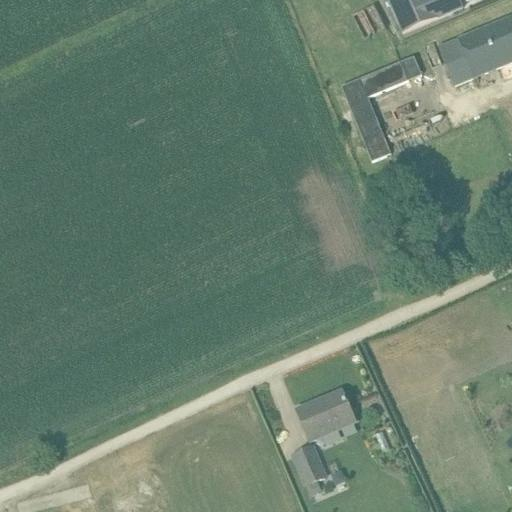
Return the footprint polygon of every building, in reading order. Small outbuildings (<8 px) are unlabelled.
[(387,0),(402,35),(439,20),(439,21),(464,10),(459,0),(387,0)] [(401,65),(385,72),(408,111),(498,75),(511,96),(511,30),(409,74),(401,65)] [(401,178),(390,151),(372,158),(382,185),(401,178)] [(297,412),(305,430),(311,444),(355,425),(342,393),(297,412)] [(306,489),(307,489),(311,498),(323,493),(319,484),(328,480),(314,448),(292,457),(306,489)]
